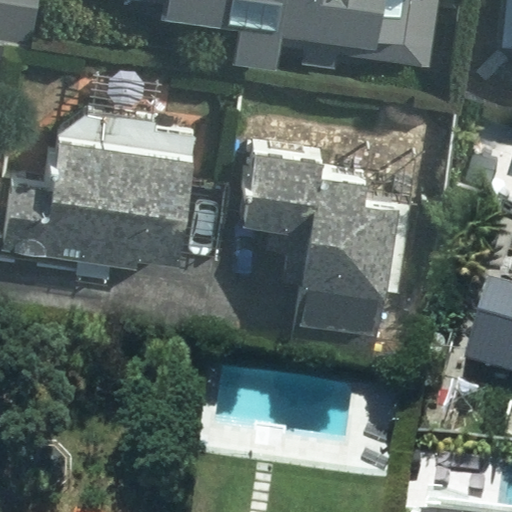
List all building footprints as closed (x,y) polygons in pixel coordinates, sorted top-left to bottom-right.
[(0,0),(0,30),(27,32),(29,0),(0,0)] [(137,0),(136,17),(215,22),(214,58),(260,62),(261,37),(301,40),(300,65),(324,67),(326,47),(359,49),(359,21),(389,21),(389,0),(437,4),(436,0),(137,0)] [(67,114),(0,175),(0,264),(176,270),(181,117),(67,114)] [(315,174),(315,141),(219,141),(220,229),(281,229),(282,330),(394,330),(393,205),(361,205),(361,174),(315,174)] [(511,297),(474,285),(449,365),(511,385),(511,413),(506,431),(511,432),(511,297)]
